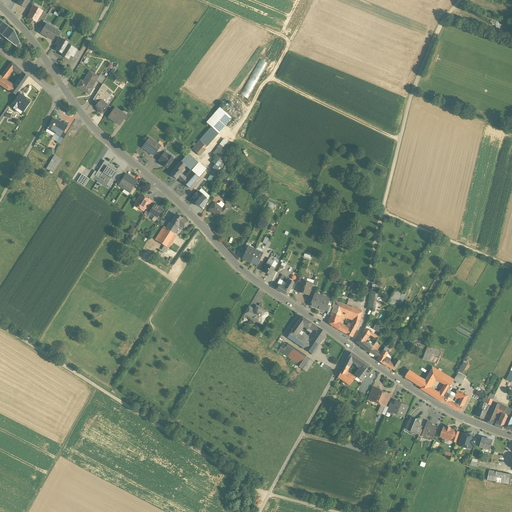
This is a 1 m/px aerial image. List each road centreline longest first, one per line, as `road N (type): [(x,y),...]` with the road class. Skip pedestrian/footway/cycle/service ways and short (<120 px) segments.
road 1 (unclassified): [(511,437),(402,384),(253,281),(102,138),(69,96)]
road 2 (track): [(0,325),(268,494)]
road 3 (track): [(96,387),(26,511)]
road 4 (track): [(511,267),(381,212)]
road 5 (track): [(334,375),(268,494)]
